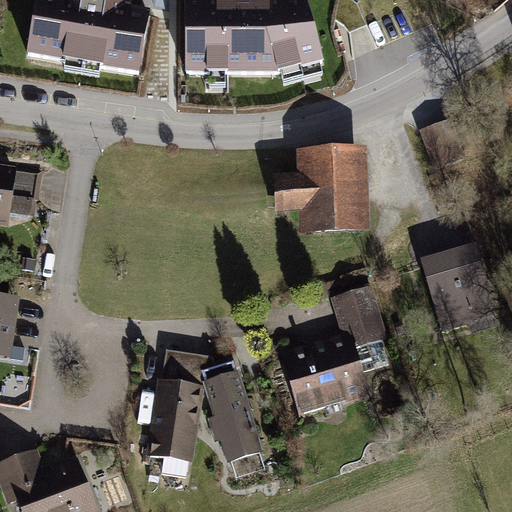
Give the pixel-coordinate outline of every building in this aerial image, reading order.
[(133,0),(59,0),(59,3),(38,0),(28,64),(141,83),(152,21),(130,18),(133,0)] [(307,5),(185,5),(185,86),(275,86),(326,71),(307,5)] [(452,122),(420,134),(434,174),(466,162),(452,122)] [(365,152),(295,155),(296,179),(273,180),(275,218),(298,216),(299,239),(369,236),(365,152)] [(16,174),(0,171),(0,227),(8,228),(16,174)] [(498,319),(476,248),(420,265),(442,336),(498,319)] [(343,336),(282,354),(302,422),(372,401),(358,354),(391,345),(373,287),(332,300),(343,336)] [(0,348),(12,350),(17,310),(0,308),(0,348)] [(213,364),(169,357),(165,384),(202,389),(203,379),(214,375),(213,364)] [(214,375),(203,379),(230,469),(267,458),(240,368),(214,375)] [(165,384),(159,384),(149,459),(192,464),(202,389),(165,384)] [(26,454),(0,463),(0,490),(6,508),(15,505),(17,511),(95,511),(77,462),(35,478),(26,454)] [(163,469),(162,491),(187,492),(188,470),(163,469)]
